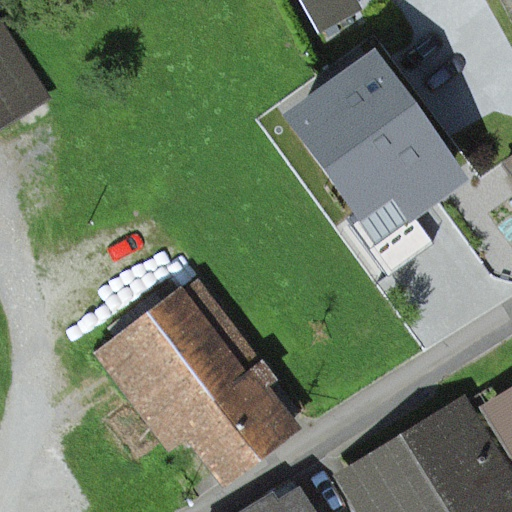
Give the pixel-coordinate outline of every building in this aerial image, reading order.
[(0,0),(0,117),(63,79),(14,0),(0,0)] [(374,45),(279,113),(350,213),(445,145),(374,45)] [(186,288),(99,353),(201,489),(288,424),(186,288)] [(511,393),(482,411),(511,459),(511,393)] [(511,511),(511,479),(464,402),(342,477),(363,511),(511,511)] [(315,511),(301,488),(262,511),(315,511)]
